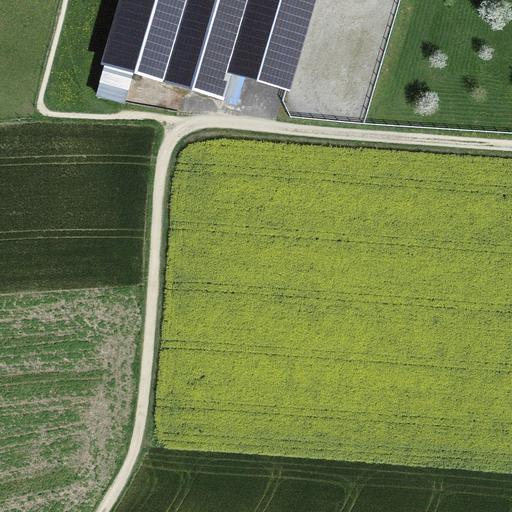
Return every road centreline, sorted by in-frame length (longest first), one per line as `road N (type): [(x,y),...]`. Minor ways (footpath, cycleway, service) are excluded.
road 1 (track): [(178,129),(158,162),(138,426),(101,511)]
road 2 (track): [(511,147),(199,124),(178,129)]
